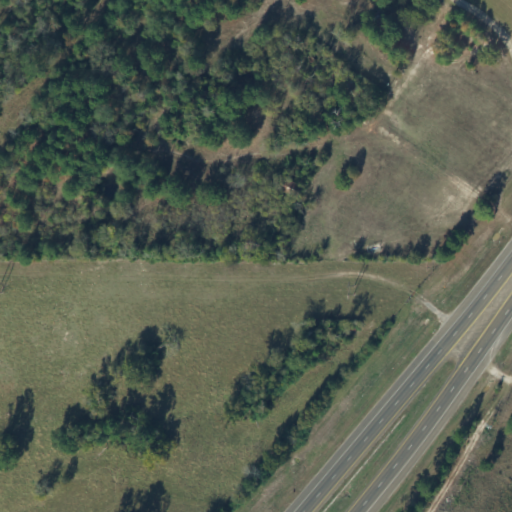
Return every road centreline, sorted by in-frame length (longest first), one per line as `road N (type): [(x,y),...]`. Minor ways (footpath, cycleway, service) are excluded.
road 1 (track): [(0,274),(389,279),(454,332)]
road 2 (trunk): [(454,332),(301,511)]
road 3 (trunk): [(354,511),(480,351)]
